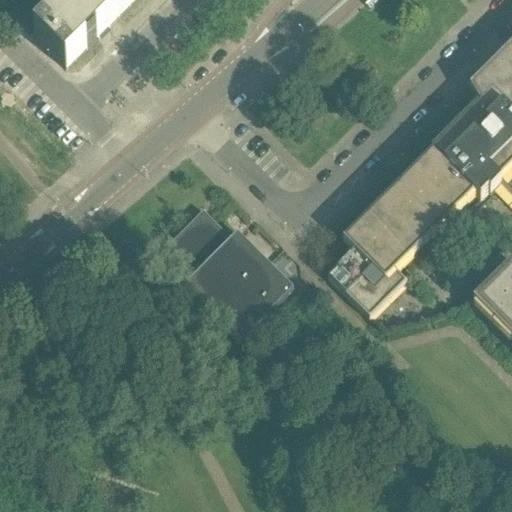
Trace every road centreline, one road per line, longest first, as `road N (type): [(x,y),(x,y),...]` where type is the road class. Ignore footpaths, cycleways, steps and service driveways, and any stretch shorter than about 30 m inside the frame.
road 1 (residential): [(188,115),(283,203),(308,201),(511,0)]
road 2 (residential): [(322,0),(188,115)]
road 3 (residential): [(130,167),(0,283)]
road 4 (residential): [(78,112),(192,0)]
